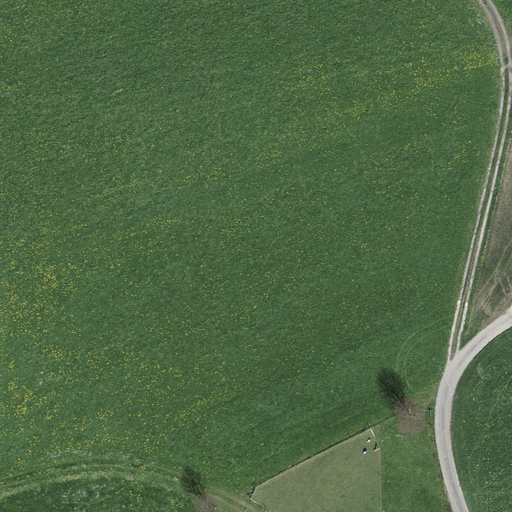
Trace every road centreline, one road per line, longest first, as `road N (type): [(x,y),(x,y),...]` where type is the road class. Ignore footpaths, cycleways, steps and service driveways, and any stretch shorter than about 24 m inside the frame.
road 1 (track): [(482,0),(506,61),(504,120),(446,387)]
road 2 (track): [(494,328),(446,387),(445,443),(463,511)]
road 3 (track): [(69,467),(125,467),(241,511)]
